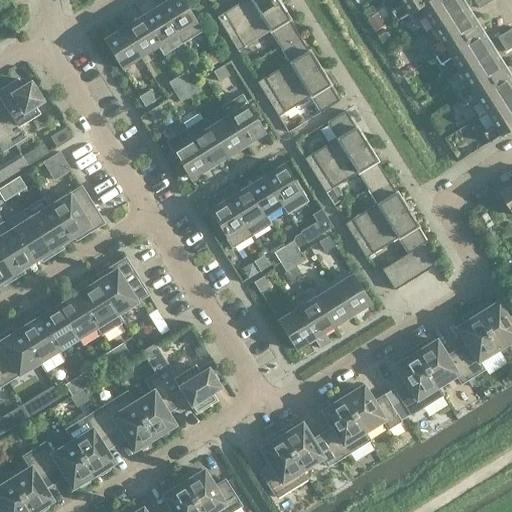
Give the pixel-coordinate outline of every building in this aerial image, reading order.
[(180,0),(166,0),(157,6),(181,43),(200,31),(180,0)] [(226,35),(278,3),(275,0),(244,0),(216,18),(226,35)] [(428,0),(396,0),(400,6),(389,12),(395,21),(406,15),(406,14),(428,0)] [(428,0),(406,14),(406,15),(412,23),(423,16),(431,28),(466,6),(461,0),(428,0)] [(475,0),(473,2),(478,9),(491,0),(475,0)] [(278,48),(298,36),(278,3),(226,35),(237,52),(269,32),(278,48)] [(157,6),(139,17),(157,47),(162,55),(181,43),(157,6)] [(433,57),(479,28),(466,6),(431,28),(439,41),(428,49),(433,57)] [(139,58),(157,47),(139,17),(120,29),(139,58)] [(458,71),(493,49),(479,28),(433,57),(439,66),(450,58),(458,71)] [(500,44),(511,36),(511,28),(496,38),(500,44)] [(120,69),(139,58),(120,29),(102,40),(120,69)] [(267,100),(318,68),(298,36),(278,48),(288,63),(256,83),(267,100)] [(511,36),(500,44),(505,51),(511,46),(511,36)] [(460,100),(506,71),(493,49),(458,71),(466,84),(455,91),(460,100)] [(209,67),(219,61),(213,51),(203,57),(209,67)] [(218,82),(228,76),(222,66),(212,72),(218,82)] [(319,113),(338,102),(328,85),(318,68),(267,100),(277,117),(309,97),(319,113)] [(183,87),(192,81),(186,71),(177,77),(183,87)] [(485,114),(511,97),(511,79),(506,71),(460,100),(466,108),(477,101),(485,114)] [(173,93),(183,87),(177,77),(167,83),(173,93)] [(41,101),(29,82),(21,87),(16,80),(0,89),(0,99),(0,100),(0,99),(0,123),(13,144),(25,137),(18,126),(37,114),(32,106),(41,101)] [(183,87),(189,97),(198,91),(192,81),(183,87)] [(179,103),(189,97),(183,87),(173,93),(179,103)] [(144,108),(154,101),(148,91),(138,98),(144,108)] [(221,108),(226,117),(244,146),(264,134),(240,96),(221,108)] [(511,97),(485,114),(493,126),(482,134),(488,143),(511,128),(511,97)] [(153,123),(163,116),(157,107),(147,113),(153,123)] [(314,176),(365,144),(355,128),(345,111),(325,123),(335,139),(303,159),(314,176)] [(226,157),(244,146),(226,117),(207,128),(226,157)] [(226,157),(207,128),(202,119),(184,130),(189,139),(207,169),(226,157)] [(13,144),(0,123),(0,147),(2,151),(13,144)] [(207,169),(189,139),(184,130),(165,142),(189,180),(207,169)] [(56,148),(66,142),(61,133),(50,139),(56,148)] [(366,189),(385,177),(376,162),(365,144),(314,176),(332,205),(336,203),(338,200),(340,197),(340,194),(338,190),(336,186),(356,173),(366,189)] [(55,172),(66,165),(59,153),(47,160),(55,172)] [(266,163),(258,168),(263,176),(264,176),(282,205),(287,213),(289,211),(306,201),(304,198),(283,164),(271,171),(266,163)] [(282,205),(264,176),(263,176),(245,187),(264,216),(282,205)] [(7,184),(14,195),(25,188),(18,177),(7,184)] [(354,241),(406,211),(385,177),(366,189),(375,204),(343,224),(354,241)] [(0,197),(3,202),(14,195),(7,184),(0,187),(0,197)] [(511,185),(501,193),(511,210),(511,185)] [(245,187),(234,194),(229,186),(222,191),(250,236),(269,225),(264,216),(245,187)] [(80,238),(103,224),(80,187),(47,208),(67,240),(77,234),(80,238)] [(231,248),(250,236),(222,191),(214,196),(219,203),(208,210),(231,248)] [(42,199),(24,210),(52,255),(60,250),(58,246),(67,240),(47,208),(42,199)] [(43,261),(52,255),(24,210),(4,223),(30,263),(40,256),(43,261)] [(317,222),(301,232),(307,242),(314,238),(324,232),(324,231),(331,227),(332,227),(322,210),(313,215),(317,222)] [(407,255),(412,251),(423,245),(426,243),(416,227),(406,211),(354,241),(365,258),(397,238),(407,255)] [(19,270),(30,263),(4,223),(0,225),(0,259),(12,280),(21,274),(19,270)] [(324,253),(334,247),(328,237),(317,243),(324,253)] [(289,257),(298,251),(292,242),(282,247),(289,257)] [(425,272),(434,266),(435,266),(423,245),(412,251),(425,272)] [(279,263),(289,257),(282,247),(273,253),(279,263)] [(289,257),(295,267),(304,261),(298,251),(289,257)] [(415,278),(425,272),(412,251),(407,255),(402,258),(415,278)] [(285,273),(295,267),(289,257),(279,263),(285,273)] [(404,285),(415,278),(402,258),(391,264),(404,285)] [(4,285),(12,280),(0,259),(0,281),(2,280),(4,285)] [(116,314),(147,295),(124,259),(101,273),(104,277),(96,282),(116,314)] [(249,278),(259,272),(253,262),(243,268),(249,278)] [(394,291),(404,285),(391,264),(381,270),(394,291)] [(333,286),(351,316),(369,304),(351,275),(333,286)] [(259,293),(269,287),(262,277),(252,283),(259,293)] [(121,322),(116,314),(96,282),(84,289),(82,285),(73,291),(95,327),(100,335),(121,322)] [(332,327),(351,316),(333,286),(314,298),(332,327)] [(332,327),(314,298),(309,289),(290,301),(295,310),(313,339),(319,348),(327,343),(322,333),(332,327)] [(76,339),(95,327),(73,291),(65,296),(67,300),(56,306),(76,339)] [(473,311),(497,349),(511,339),(511,315),(506,319),(496,303),(486,309),(483,305),(473,311)] [(57,351),(76,339),(56,306),(46,313),(43,309),(35,314),(57,351)] [(294,350),(313,339),(295,310),(276,321),(294,350)] [(477,361),(497,349),(473,311),(463,318),(465,322),(455,328),(465,345),(455,351),(471,377),(483,370),(477,361)] [(64,361),(57,351),(35,314),(26,320),(28,324),(19,330),(39,362),(45,373),(64,361)] [(0,371),(7,382),(39,362),(19,330),(9,336),(6,332),(0,335),(0,371)] [(471,377),(455,351),(445,357),(435,341),(425,347),(422,343),(412,349),(436,387),(455,375),(460,384),(471,377)] [(111,351),(118,362),(129,356),(122,344),(111,351)] [(153,346),(141,354),(155,375),(156,375),(171,400),(179,412),(189,406),(194,413),(214,400),(210,393),(218,388),(206,368),(198,374),(193,366),(174,379),(153,346)] [(441,396),(436,387),(412,349),(402,356),(404,360),(394,366),(404,383),(393,389),(409,415),(441,396)] [(107,369),(118,362),(111,351),(100,358),(107,369)] [(75,379),(82,390),(92,384),(85,372),(75,379)] [(162,406),(171,400),(156,375),(155,375),(145,382),(152,393),(133,404),(126,393),(153,438),(156,436),(161,437),(169,432),(170,427),(173,425),(162,406)] [(70,397),(82,390),(75,379),(63,386),(70,397)] [(339,395),(361,433),(381,421),(386,429),(399,422),(383,396),(372,403),(362,386),(351,392),(349,388),(339,395)] [(150,440),(153,438),(126,393),(95,412),(110,438),(121,431),(132,451),(136,448),(141,449),(149,445),(150,440)] [(366,442),(361,433),(339,395),(328,401),(331,405),(321,411),(331,428),(321,434),(337,460),(366,442)] [(30,405),(24,409),(29,417),(38,411),(36,407),(30,405)] [(55,416),(63,412),(60,405),(52,410),(55,416)] [(95,412),(64,431),(71,442),(92,476),(94,474),(100,475),(108,470),(109,465),(112,463),(100,444),(110,438),(95,412)] [(337,460),(321,434),(311,440),(301,424),(290,430),(288,426),(278,432),(301,470),(320,458),(326,467),(337,460)] [(306,479),(301,470),(278,432),(267,439),(270,443),(260,449),(270,466),(259,472),(275,498),(306,479)] [(89,477),(92,476),(71,442),(51,454),(45,443),(33,450),(49,476),(60,469),(71,488),(75,486),(80,488),(87,483),(89,477)] [(39,482),(49,476),(33,450),(22,457),(29,468),(10,480),(29,511),(33,511),(34,511),(40,511),(46,508),(47,503),(51,501),(39,482)] [(190,473),(180,479),(199,511),(230,511),(239,506),(223,480),(213,487),(202,471),(192,477),(190,473)] [(172,489),(162,496),(171,511),(199,511),(180,479),(169,486),(172,489)] [(29,511),(10,480),(0,485),(0,510),(1,511),(29,511)]
